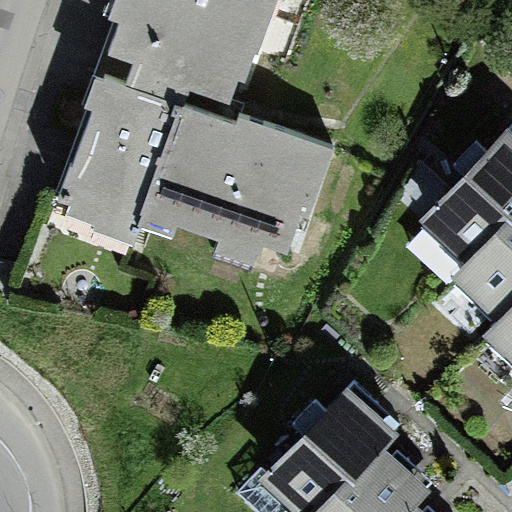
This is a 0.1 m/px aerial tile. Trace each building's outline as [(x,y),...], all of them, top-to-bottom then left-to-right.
[(272,0),(128,0),(60,198),(288,276),(336,137),(237,103),(272,0)] [(511,140),(431,219),(476,265),(511,230),(511,140)] [(511,231),(462,279),(507,326),(511,321),(511,231)] [(511,321),(497,336),(511,351),(511,321)] [(371,378),(275,471),(314,511),(324,511),(416,425),(371,378)] [(402,439),(326,511),(419,511),(447,485),(402,439)] [(452,511),(437,496),(420,511),(452,511)]
